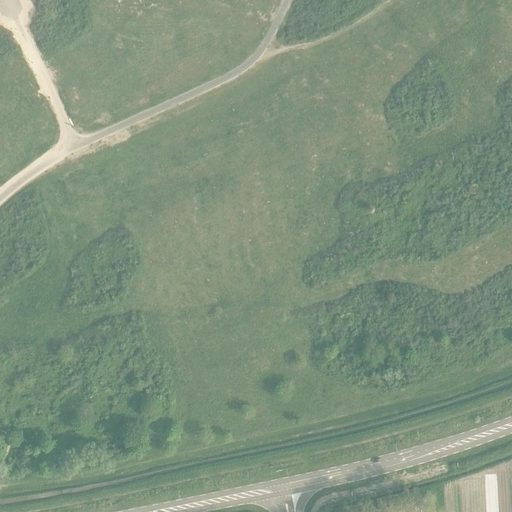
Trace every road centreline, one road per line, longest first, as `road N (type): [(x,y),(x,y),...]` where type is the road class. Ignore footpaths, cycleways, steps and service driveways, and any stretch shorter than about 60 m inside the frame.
road 1 (unknown): [(0,486),(137,465),(396,407),(511,366)]
road 2 (tertiary): [(282,487),(402,462),(511,424)]
road 3 (unknown): [(259,52),(336,33),(389,0)]
road 4 (tertiary): [(154,511),(282,487)]
